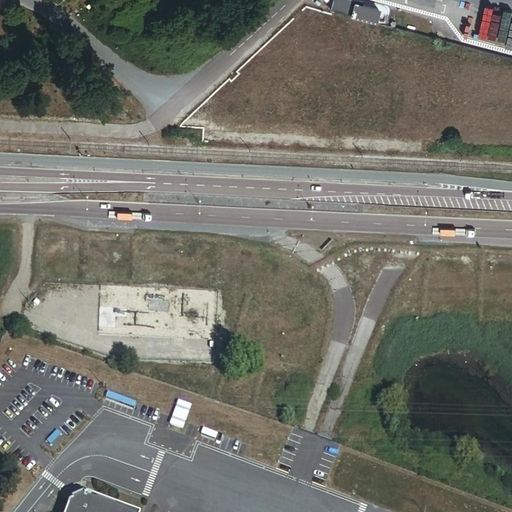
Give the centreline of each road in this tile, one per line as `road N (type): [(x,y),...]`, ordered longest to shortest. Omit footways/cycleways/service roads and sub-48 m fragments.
road 1 (secondary): [(511,190),(444,179),(0,158)]
road 2 (secondary): [(0,208),(511,231)]
road 3 (secondary): [(290,186),(0,171)]
road 4 (secondary): [(290,186),(0,186)]
road 5 (secondary): [(511,198),(290,186)]
road 6 (unclassified): [(168,116),(77,27),(21,0)]
road 7 (unclassified): [(295,0),(168,116)]
road 8 (unclassified): [(168,116),(126,133),(0,127)]
